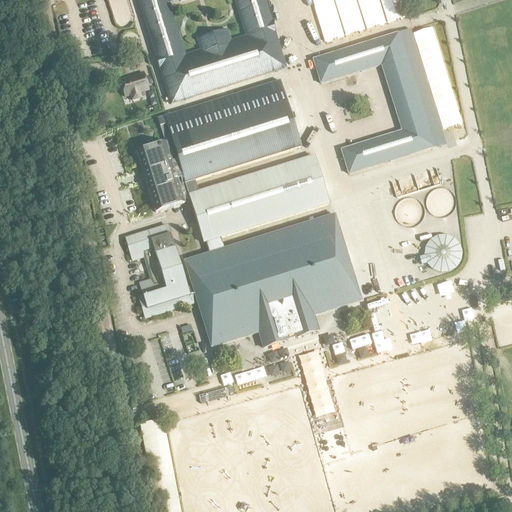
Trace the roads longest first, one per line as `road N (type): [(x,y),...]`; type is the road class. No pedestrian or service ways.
road 1 (track): [(41,0),(145,511)]
road 2 (primary): [(37,511),(0,325)]
